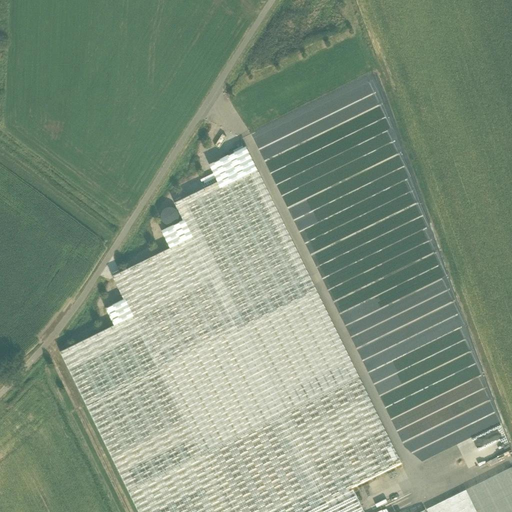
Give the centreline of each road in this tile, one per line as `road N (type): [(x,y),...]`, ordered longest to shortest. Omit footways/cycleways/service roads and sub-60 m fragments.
road 1 (track): [(0,393),(58,331),(273,0)]
road 2 (track): [(130,225),(6,136),(0,119)]
